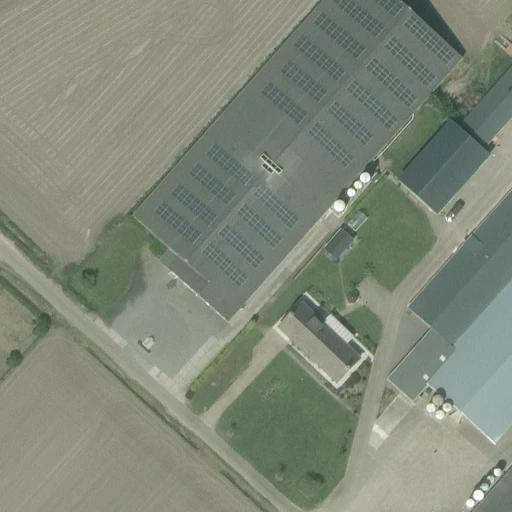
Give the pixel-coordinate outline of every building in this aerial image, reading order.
[(177,258),(166,270),(227,324),(460,61),(449,50),(452,46),(439,34),(435,38),(392,0),(324,0),(131,218),(177,258)] [(486,149),(511,119),(511,70),(462,128),(486,149)] [(449,123),(396,183),(436,218),(489,158),(449,123)] [(402,366),(387,383),(411,404),(426,387),(490,445),(511,420),(511,191),(419,295),(405,310),(415,318),(432,333),(423,343),(402,366)] [(335,261),(351,242),(339,231),(323,250),(335,261)] [(335,384),(349,369),(358,361),(299,306),(291,314),(278,329),(335,384)] [(511,511),(511,469),(474,511),(511,511)]
